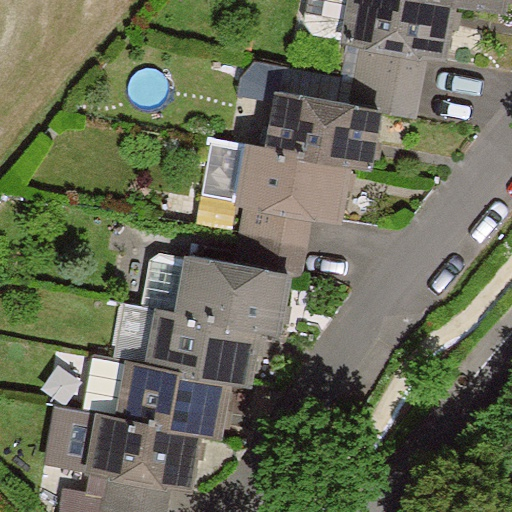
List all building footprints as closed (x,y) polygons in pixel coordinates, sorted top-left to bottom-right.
[(363,74),(425,85),(430,57),(447,60),(457,4),(438,0),(352,0),(346,39),(368,43),(363,74)] [(438,0),(457,4),(508,13),(510,0),(438,0)] [(271,151),(352,166),(371,169),(381,111),(419,118),(425,85),(363,74),(357,106),(281,92),(271,151)] [(247,234),(311,245),(316,216),(342,220),(352,166),(271,151),(250,147),(240,202),(252,204),(247,234)] [(177,314),(261,329),(279,332),(289,275),(305,278),(311,245),(247,234),(241,265),(187,256),(177,314)] [(148,367),(231,381),(251,385),(261,329),(177,314),(158,311),(148,367)] [(118,417),(202,433),(222,437),(231,381),(148,367),(128,363),(118,417)] [(202,433),(118,417),(98,414),(88,474),(113,479),(107,511),(168,511),(173,486),(192,489),(202,433)]
